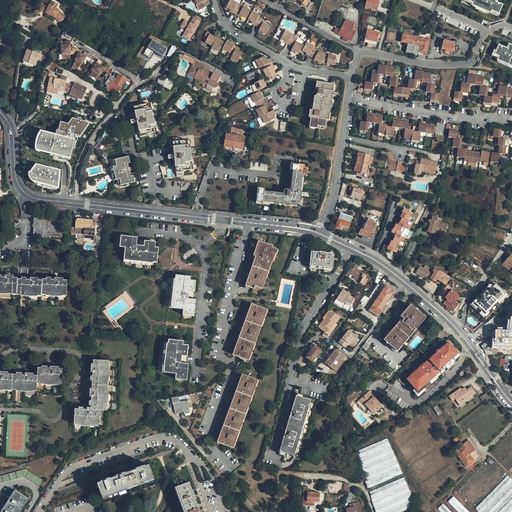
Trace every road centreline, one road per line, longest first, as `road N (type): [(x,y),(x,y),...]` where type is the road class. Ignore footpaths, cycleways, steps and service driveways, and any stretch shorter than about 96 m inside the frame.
road 1 (unclassified): [(76,202),(317,232)]
road 2 (residential): [(76,202),(78,168),(93,136),(137,83),(65,34)]
road 3 (residential): [(351,77),(306,70),(226,29),(214,0)]
road 4 (unclassified): [(317,232),(380,263),(452,325)]
road 5 (residential): [(317,232),(333,192),(351,77)]
road 6 (unclassified): [(0,113),(16,186),(76,202)]
road 7 (residential): [(476,53),(468,63),(430,64),(356,49)]
